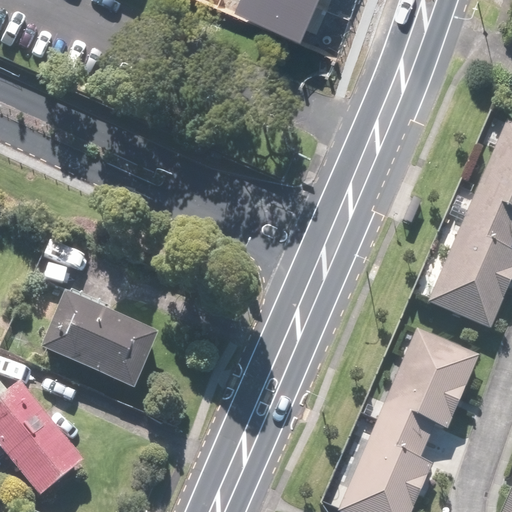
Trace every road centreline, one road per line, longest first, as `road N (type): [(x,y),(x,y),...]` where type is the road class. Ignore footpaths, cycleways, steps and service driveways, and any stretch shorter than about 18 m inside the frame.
road 1 (secondary): [(446,0),(247,493),(218,511)]
road 2 (secondary): [(198,511),(201,473),(394,0)]
road 3 (residential): [(466,511),(511,376)]
